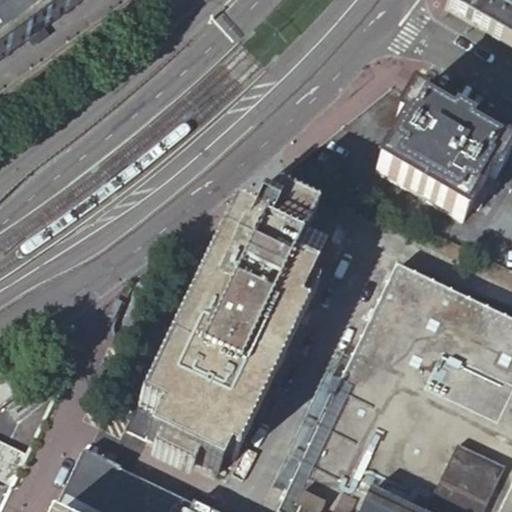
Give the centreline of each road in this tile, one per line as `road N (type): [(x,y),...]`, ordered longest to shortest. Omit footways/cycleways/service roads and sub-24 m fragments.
road 1 (residential): [(0,342),(247,159),(340,73),(386,17)]
road 2 (tertiary): [(0,291),(108,232),(184,174),(368,0)]
road 3 (tertiary): [(255,0),(145,107),(0,220)]
road 4 (residential): [(221,0),(0,183)]
road 5 (unclassified): [(386,17),(511,94)]
